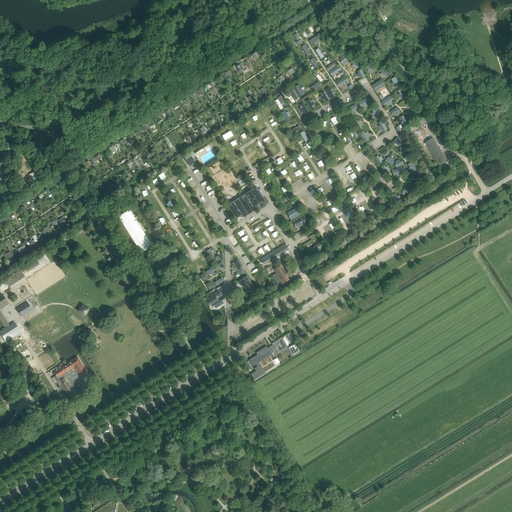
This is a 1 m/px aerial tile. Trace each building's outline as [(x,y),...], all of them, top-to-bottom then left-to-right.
[(319,38),(318,35),(310,41),(311,43),(319,38)] [(305,45),(302,46),(307,55),(310,53),(305,45)] [(319,48),(316,50),(321,59),(324,57),(319,48)] [(340,61),(343,65),(349,58),(346,55),(340,61)] [(314,58),(310,60),(316,69),(319,67),(314,58)] [(352,59),(350,63),(360,67),(362,63),(352,59)] [(335,62),(327,68),(329,71),(337,65),(335,62)] [(339,66),(329,72),(332,76),(341,70),(339,66)] [(346,76),(336,82),(339,86),(348,81),(346,76)] [(395,77),(391,80),(394,82),(392,84),(394,87),(396,86),(398,88),(402,86),(395,77)] [(381,79),(372,85),(376,91),(385,85),(381,79)] [(319,82),(310,88),(312,91),(321,85),(319,82)] [(299,85),(295,87),(300,96),(304,94),(299,85)] [(288,89),(282,92),(284,96),(285,95),(286,97),(292,94),(295,99),(299,97),(294,88),(289,91),(288,89)] [(330,88),(326,90),(331,99),(335,97),(330,88)] [(401,88),(398,90),(399,93),(398,94),(401,99),(403,98),(404,100),(408,97),(401,88)] [(324,90),(320,93),(321,95),(320,96),(322,101),(324,100),(325,102),(330,100),(324,90)] [(393,99),(391,95),(382,101),(384,105),(387,104),(388,105),(392,102),(391,100),(393,99)] [(358,103),(360,106),(362,105),(363,106),(368,104),(367,102),(368,101),(366,97),(358,103)] [(311,110),(315,108),(314,105),(315,104),(313,100),(311,101),(309,98),(305,101),(311,110)] [(280,110),(284,108),(282,105),(284,104),(281,100),(280,101),(278,99),(274,101),(280,110)] [(410,100),(407,102),(409,104),(407,106),(411,110),(412,109),(413,111),(417,109),(410,100)] [(303,102),(299,105),(300,107),(298,108),(301,113),(303,112),(304,114),(309,112),(303,102)] [(348,108),(350,112),(352,110),(353,112),(358,110),(357,108),(358,107),(356,103),(348,108)] [(380,115),(375,107),(372,110),(373,112),(371,113),(374,117),(375,116),(376,118),(380,115)] [(286,122),(291,120),(289,117),(291,116),(288,112),(286,113),(285,110),(281,113),(286,122)] [(418,117),(415,113),(408,117),(411,122),(418,117)] [(409,125),(412,131),(428,120),(425,115),(409,125)] [(358,130),(362,128),(361,126),(363,125),(360,120),(358,121),(357,119),(353,121),(358,130)] [(382,121),(379,123),(380,125),(378,126),(381,131),(383,130),(384,131),(387,129),(382,121)] [(303,131),(299,133),(301,135),(299,136),(301,140),(302,141),(304,140),(305,142),(309,140),(304,130),(303,131)] [(365,141),(368,139),(367,137),(369,136),(366,132),(365,133),(363,131),(360,133),(365,141)] [(397,137),(395,141),(396,142),(395,143),(399,146),(400,145),(402,146),(404,143),(397,137)] [(440,148),(433,138),(425,143),(432,153),(440,166),(448,161),(440,148)] [(402,146),(399,149),(401,151),(399,153),(403,155),(409,148),(405,145),(404,147),(402,146)] [(379,152),(382,156),(384,155),(384,156),(388,154),(387,152),(389,151),(387,148),(379,152)] [(407,153),(404,156),(405,157),(404,159),(408,161),(413,154),(410,152),(408,154),(407,153)] [(195,154),(185,159),(190,167),(196,163),(195,161),(198,159),(195,154)] [(379,164),(383,162),(382,160),(383,159),(381,156),(379,157),(378,155),(374,157),(379,164)] [(392,166),(395,162),(393,161),(394,160),(391,157),(390,159),(388,157),(385,160),(392,166)] [(419,168),(411,161),(408,165),(410,167),(409,168),(413,172),(414,170),(416,172),(419,168)] [(24,176),(20,179),(27,189),(31,187),(30,185),(34,183),(35,184),(39,181),(43,178),(47,176),(41,165),(37,168),(37,169),(33,172),(33,171),(28,174),(29,174),(24,177),(24,176)] [(385,174),(389,172),(387,170),(388,169),(386,166),(385,167),(384,165),(380,167),(385,174)] [(402,166),(392,171),(395,175),(397,174),(398,175),(403,173),(402,171),(404,170),(402,166)] [(239,199),(228,206),(234,216),(239,212),(241,215),(248,210),(248,211),(252,209),(253,210),(257,210),(264,205),(266,202),(257,188),(253,189),(247,195),(245,198),(246,198),(243,200),(242,199),(239,199)] [(129,210),(118,217),(133,240),(141,253),(152,246),(144,233),(129,210)] [(304,216),(294,221),(296,227),(306,222),(304,216)] [(323,246),(319,242),(310,251),(314,255),(323,246)] [(289,249),(285,243),(260,259),(264,265),(289,249)] [(215,256),(211,249),(207,251),(211,258),(215,256)] [(222,253),(215,257),(217,261),(225,257),(222,253)] [(158,258),(148,265),(153,274),(154,274),(155,274),(156,275),(165,269),(158,258)] [(37,260),(24,268),(26,271),(39,263),(37,260)] [(238,260),(233,263),(239,271),(243,269),(238,260)] [(222,261),(215,266),(217,270),(225,265),(222,261)] [(277,274),(273,276),(274,278),(278,285),(282,282),(283,283),(289,279),(287,275),(285,272),(282,267),(279,266),(274,270),(277,274)] [(213,267),(206,271),(208,275),(215,271),(213,267)] [(21,271),(5,281),(9,286),(24,276),(21,271)] [(253,286),(247,276),(238,282),(240,285),(242,284),(245,289),(246,291),(250,289),(249,289),(253,286)] [(222,277),(214,282),(217,286),(224,281),(222,277)] [(263,277),(257,281),(261,288),(267,284),(263,277)] [(213,290),(213,288),(213,287),(213,285),(212,284),(211,283),(210,283),(208,283),(207,283),(206,284),(205,285),(204,286),(204,288),(205,289),(206,291),(207,291),(209,292),(210,292),(211,291),(213,290)] [(214,295),(207,300),(210,306),(212,304),(215,309),(221,305),(223,299),(222,296),(222,295),(219,290),(213,294),(214,295)] [(27,303),(17,309),(21,316),(32,310),(31,309),(27,303)] [(81,307),(78,311),(84,315),(88,309),(87,309),(83,305),(81,307)] [(4,319),(1,321),(6,329),(3,330),(8,338),(9,337),(17,332),(18,331),(14,324),(12,325),(10,326),(9,327),(4,319)] [(278,340),(272,344),(273,345),(270,347),(273,351),(276,350),(277,353),(287,346),(282,338),(278,340)] [(295,344),(289,348),(293,355),(299,351),(295,344)] [(252,358),(249,360),(252,364),(252,365),(253,365),(253,366),(253,365),(255,364),(257,367),(255,368),(254,368),(255,370),(256,371),(256,372),(254,373),(253,373),(251,374),(254,379),(264,373),(260,367),(258,364),(257,363),(258,362),(260,361),(264,359),(266,357),(268,356),(269,356),(270,355),(272,353),(272,354),(273,354),(272,353),(273,352),(270,347),(268,348),(268,349),(267,348),(267,347),(266,347),(266,348),(264,349),(261,351),(260,351),(257,353),(257,354),(257,353),(258,355),(258,356),(256,357),(256,356),(253,358),(253,357),(253,358),(252,358)] [(54,372),(56,376),(53,377),(61,389),(63,388),(68,396),(71,399),(73,402),(81,397),(79,391),(75,380),(78,378),(77,377),(79,376),(80,377),(87,372),(77,357),(61,367),(61,366),(58,368),(59,369),(54,372)] [(32,406),(34,408),(30,411),(32,413),(40,408),(37,403),(32,406)] [(126,511),(124,508),(123,505),(121,504),(117,503),(114,502),(112,502),(95,511),(126,511)]
